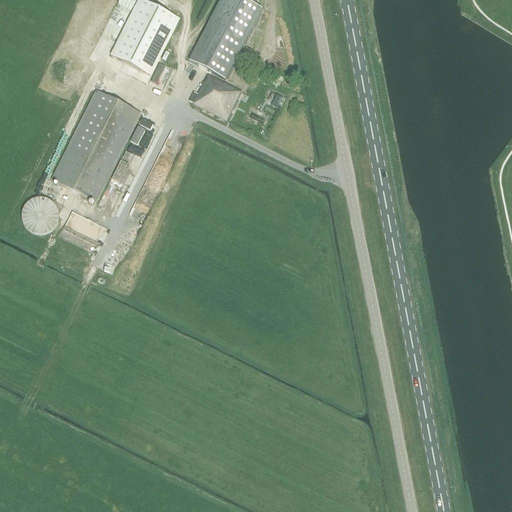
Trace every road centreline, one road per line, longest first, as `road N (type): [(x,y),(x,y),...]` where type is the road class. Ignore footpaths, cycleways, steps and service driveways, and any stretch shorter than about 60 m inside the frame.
road 1 (unclassified): [(411,511),(313,0)]
road 2 (primary): [(443,511),(346,0)]
